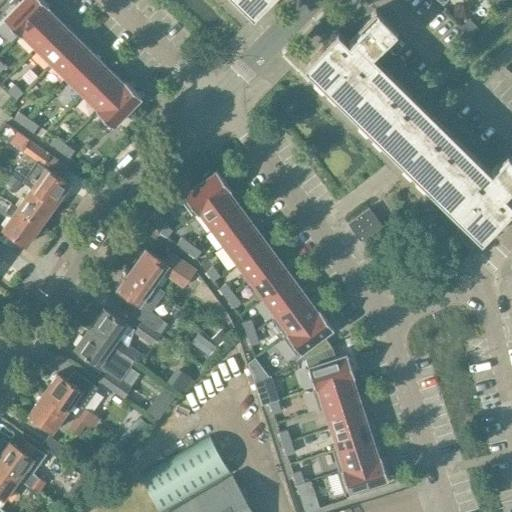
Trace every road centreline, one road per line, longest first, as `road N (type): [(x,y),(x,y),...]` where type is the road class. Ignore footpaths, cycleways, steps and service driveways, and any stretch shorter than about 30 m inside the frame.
road 1 (unclassified): [(6,360),(135,183),(212,101)]
road 2 (residential): [(387,321),(212,101)]
road 3 (unknown): [(275,511),(205,412),(134,449)]
road 4 (residential): [(447,511),(387,321)]
road 5 (residential): [(212,101),(109,0)]
road 6 (unclassified): [(212,101),(312,0)]
road 7 (residential): [(479,279),(511,417)]
